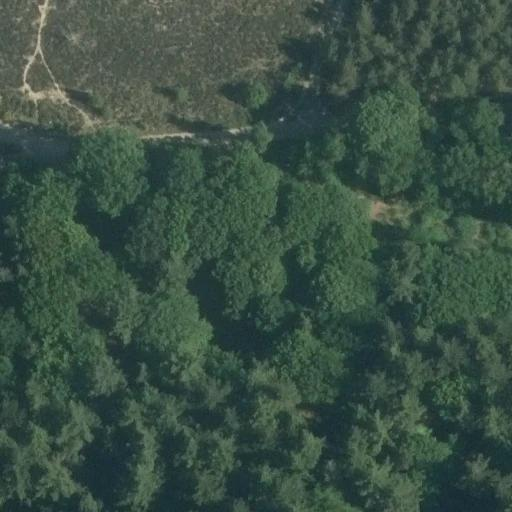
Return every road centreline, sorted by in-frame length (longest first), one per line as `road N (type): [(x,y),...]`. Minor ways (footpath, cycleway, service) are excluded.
road 1 (track): [(511,109),(66,154),(0,132)]
road 2 (track): [(308,131),(311,82),(342,0)]
